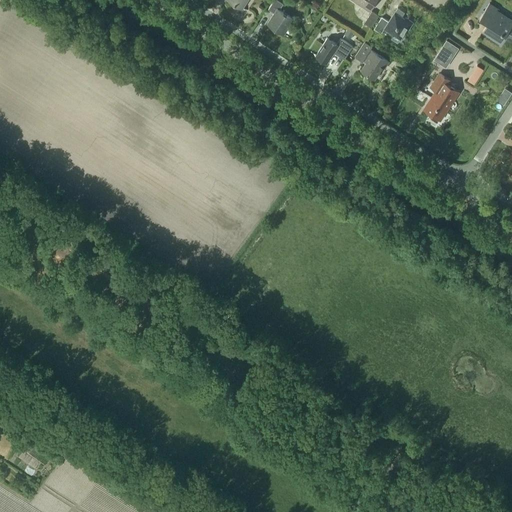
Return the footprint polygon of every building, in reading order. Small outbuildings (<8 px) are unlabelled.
[(288,28),(287,28),(293,19),(279,10),(283,4),(277,0),(273,0),(268,9),(273,13),(267,24),(283,35),(288,28)] [(355,0),(370,10),(376,0),(355,0)] [(511,25),(511,20),(497,10),(498,9),(490,3),(482,16),(490,21),(482,32),(500,44),(511,25)] [(405,12),(398,7),(389,21),(382,16),(374,28),(381,33),(384,28),(401,39),(407,29),(408,30),(413,22),(406,17),(405,18),(402,16),(405,12)] [(379,15),(372,11),(365,23),(371,27),(379,15)] [(349,30),(346,34),(352,39),(355,34),(349,30)] [(352,46),(347,43),(339,38),(336,44),(327,37),(315,55),(326,63),(333,52),(344,59),(352,46)] [(382,66),(384,67),(388,61),(370,49),(371,46),(364,42),(354,57),(365,64),(361,70),(374,78),(382,66)] [(478,64),(469,79),(476,83),(485,68),(478,64)] [(424,110),(440,121),(459,93),(447,85),(450,81),(440,74),(430,88),(436,92),(424,110)] [(511,92),(506,88),(498,101),(505,105),(511,93),(511,92)]
